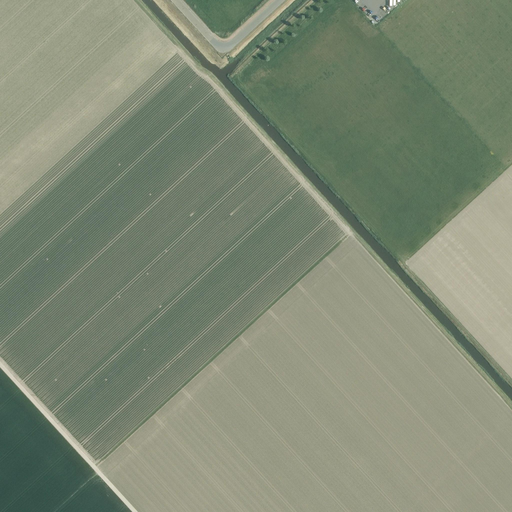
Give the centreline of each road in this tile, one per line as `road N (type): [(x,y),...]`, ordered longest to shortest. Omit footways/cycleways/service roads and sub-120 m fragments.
road 1 (unknown): [(130,511),(0,368)]
road 2 (unclassified): [(280,0),(227,46),(175,0)]
